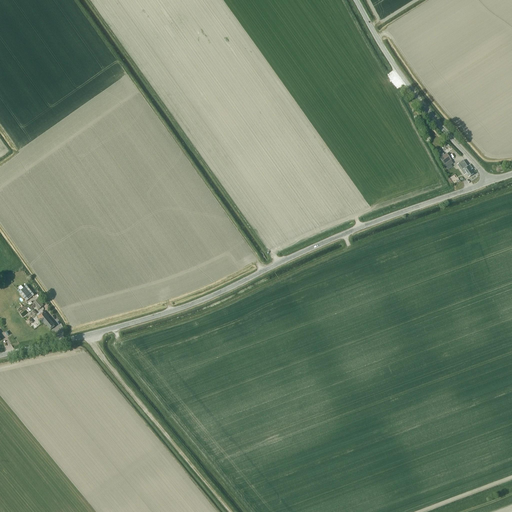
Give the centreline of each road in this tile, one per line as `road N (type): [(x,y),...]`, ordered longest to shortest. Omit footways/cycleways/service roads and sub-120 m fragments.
road 1 (tertiary): [(0,355),(184,307),(488,181)]
road 2 (track): [(229,511),(84,335)]
road 3 (tertiary): [(488,181),(401,77),(356,0)]
